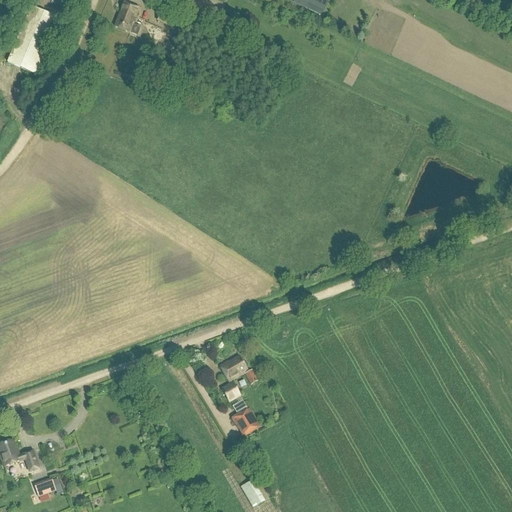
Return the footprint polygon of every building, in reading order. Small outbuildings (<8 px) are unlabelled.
[(207,20),(212,7),(194,0),(180,0),(177,8),(207,20)] [(296,0),(295,4),(319,15),(325,0),(296,0)] [(508,21),(511,16),(511,0),(501,13),(508,21)] [(135,21),(137,21),(141,11),(124,4),(113,28),(129,35),(130,34),(131,35),(136,37),(140,29),(134,27),(133,26),(135,21)] [(65,17),(50,11),(48,16),(31,9),(8,64),(40,78),(64,23),(62,23),(65,17)] [(173,30),(177,18),(161,12),(156,24),(173,30)] [(219,26),(230,31),(233,22),(222,17),(219,26)] [(194,37),(197,29),(185,24),(182,32),(194,37)] [(248,374),(240,360),(230,366),(228,364),(220,368),(228,383),(229,383),(230,386),(221,391),(229,404),(240,397),(231,382),(244,374),(251,386),(257,382),(251,372),(248,374)] [(249,411),(248,412),(234,421),(243,437),(259,427),(249,411)] [(17,455),(12,441),(0,445),(0,455),(1,457),(0,457),(0,459),(3,468),(24,460),(29,473),(38,470),(32,452),(18,456),(18,455),(17,455)] [(44,441),(39,444),(46,453),(50,450),(44,441)] [(265,483),(272,479),(256,451),(248,455),(265,483)] [(35,497),(55,489),(51,479),(31,486),(35,497)] [(254,509),(270,500),(257,479),(242,488),(254,509)]
